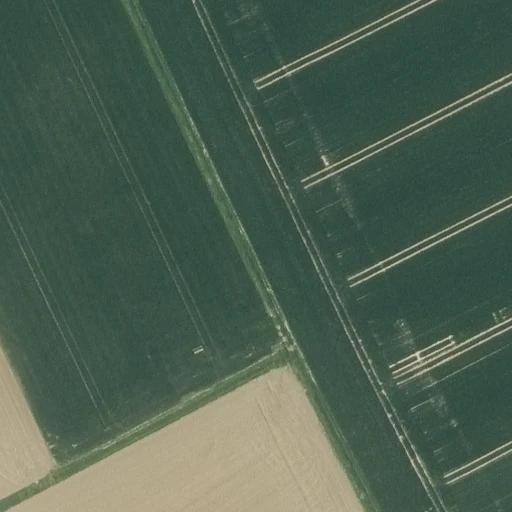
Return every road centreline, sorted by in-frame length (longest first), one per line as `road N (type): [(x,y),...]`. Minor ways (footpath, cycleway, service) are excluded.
road 1 (track): [(511,243),(2,511)]
road 2 (track): [(138,0),(294,357),(374,511)]
